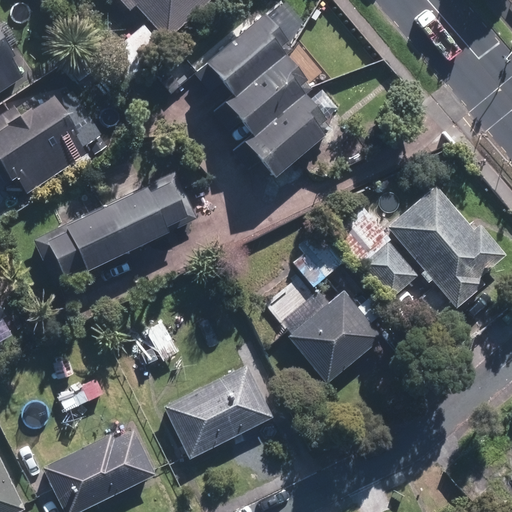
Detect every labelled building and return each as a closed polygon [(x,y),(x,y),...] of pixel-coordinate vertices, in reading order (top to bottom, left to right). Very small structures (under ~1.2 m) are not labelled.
[(123,0),(131,9),(137,3),(144,10),(168,37),(210,0),(123,0)] [(290,39),(267,11),(207,59),(235,93),(287,51),(282,45),(290,39)] [(167,51),(145,24),(109,52),(131,79),(167,51)] [(0,27),(0,91),(24,76),(10,54),(15,51),(0,27)] [(310,80),(287,51),(235,93),(227,99),(255,133),(307,91),(303,86),(310,80)] [(330,120),(307,91),(255,133),(247,139),(275,173),(327,131),(323,126),(330,120)] [(88,154),(76,134),(79,132),(55,94),(39,104),(33,95),(0,115),(0,171),(7,167),(12,174),(16,172),(28,192),(88,154)] [(175,170),(34,238),(57,286),(198,218),(175,170)] [(416,201),(388,224),(458,306),(486,282),(480,275),(506,253),(480,223),(474,228),(437,185),(417,202),(416,201)] [(299,265),(315,284),(346,260),(330,240),(299,265)] [(392,241),(362,263),(388,296),(417,274),(392,241)] [(344,290),(287,334),(323,381),(381,337),(344,290)] [(160,324),(152,308),(122,323),(145,369),(162,360),(147,331),(160,324)] [(246,363),(163,403),(189,456),(272,415),(246,363)] [(94,377),(69,389),(78,406),(102,394),(94,377)] [(114,438),(111,432),(45,465),(47,470),(45,471),(65,511),(74,511),(156,473),(134,428),(114,438)] [(0,455),(0,511),(15,511),(25,507),(0,455)] [(268,460),(232,473),(238,490),(274,477),(268,460)] [(511,511),(511,493),(499,479),(487,490),(508,511),(511,511)]
